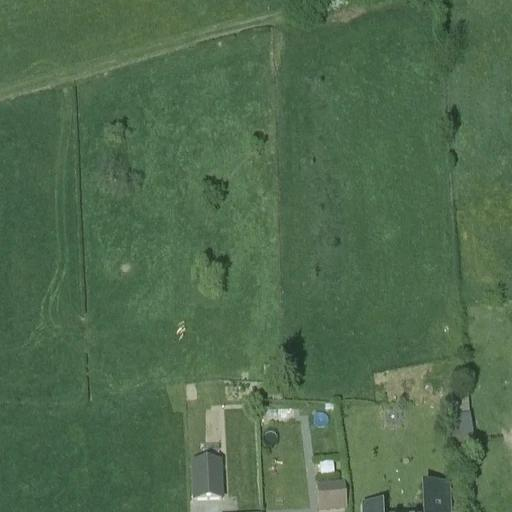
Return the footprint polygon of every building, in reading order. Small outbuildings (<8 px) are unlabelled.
[(467,413),(465,398),(449,401),(451,415),(467,413)] [(473,441),(467,415),(451,418),(456,444),(473,441)] [(194,503),(221,502),(219,466),(192,467),(194,503)] [(317,511),(346,511),(344,485),(316,488),(317,511)] [(363,507),(362,511),(448,511),(447,486),(420,488),(421,511),(382,511),(383,506),(363,507)]
